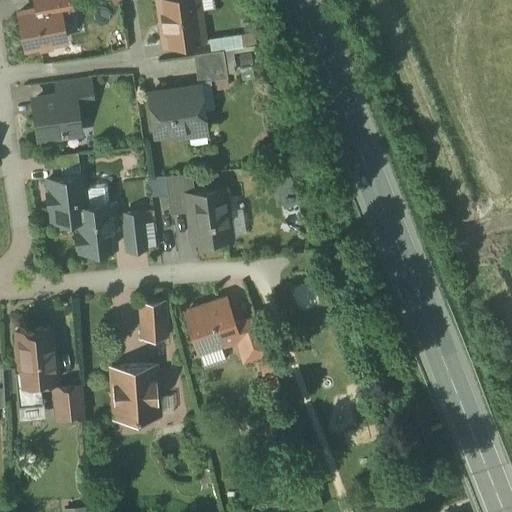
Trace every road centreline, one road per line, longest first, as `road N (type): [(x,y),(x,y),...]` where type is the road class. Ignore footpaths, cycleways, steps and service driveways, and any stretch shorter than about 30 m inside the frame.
road 1 (primary): [(504,511),(298,0)]
road 2 (residential): [(15,279),(55,286),(277,268)]
road 3 (residential): [(0,91),(21,240),(15,279)]
road 4 (residential): [(0,77),(128,59)]
